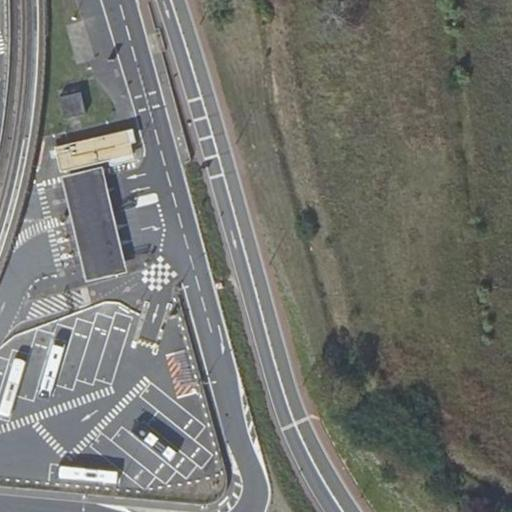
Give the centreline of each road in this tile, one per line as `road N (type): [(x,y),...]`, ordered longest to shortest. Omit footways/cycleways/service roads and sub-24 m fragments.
road 1 (unclassified): [(170,0),(283,391),(342,511)]
road 2 (unclassified): [(119,0),(256,486),(253,511)]
